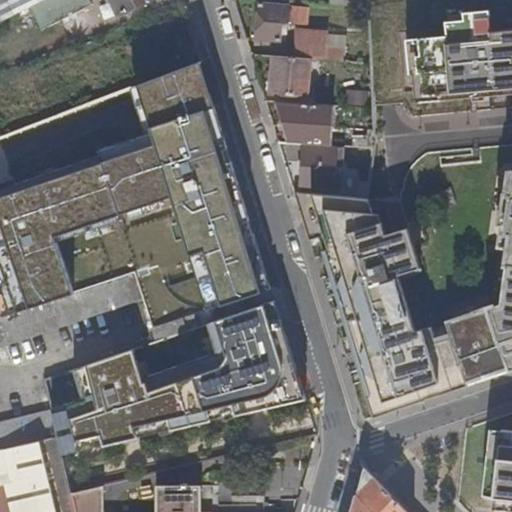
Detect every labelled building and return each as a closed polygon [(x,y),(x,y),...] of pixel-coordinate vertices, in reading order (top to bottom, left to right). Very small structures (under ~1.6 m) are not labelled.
[(0,0),(0,22),(13,16),(4,0),(0,0)] [(45,0),(4,0),(13,16),(36,5),(45,0)] [(80,0),(45,0),(36,5),(46,16),(80,0)] [(114,0),(122,15),(152,0),(114,0)] [(330,0),(330,6),(368,9),(367,0),(330,0)] [(260,4),(257,39),(280,41),(282,24),(306,26),(308,9),(260,4)] [(511,30),(493,33),(490,11),(463,14),(464,21),(447,23),(448,36),(407,40),(410,75),(413,75),(417,102),(433,101),(432,95),(455,93),(456,99),(511,94),(510,88),(511,87),(511,30)] [(298,58),(311,60),(325,61),(342,62),(343,50),(326,49),(327,36),(298,34),(298,58)] [(344,38),(327,36),(326,49),(343,50),(344,38)] [(298,58),(275,56),(270,94),(306,98),(311,60),(298,58)] [(154,135),(0,186),(0,282),(12,316),(136,274),(156,341),(210,323),(276,301),(203,60),(138,85),(154,135)] [(346,90),(346,105),(367,105),(367,90),(346,90)] [(455,93),(432,95),(433,101),(456,99),(455,93)] [(277,102),(289,144),(335,147),(333,107),(277,102)] [(304,147),(300,187),(339,190),(341,180),(335,180),(335,174),(342,175),(344,151),(304,147)] [(511,171),(511,172),(508,192),(507,192),(503,210),(501,210),(498,225),(499,225),(497,246),(508,247),(505,265),(508,265),(503,306),(495,309),(493,304),(447,321),(451,333),(436,337),(433,327),(416,332),(399,276),(422,269),(401,203),(294,191),(309,241),(319,238),(375,418),(511,371),(511,171)] [(359,198),(377,199),(376,183),(361,181),(359,198)] [(0,349),(144,300),(136,274),(112,282),(83,292),(12,316),(0,319),(0,349)] [(276,301),(210,323),(221,353),(145,378),(135,348),(74,369),(85,399),(52,411),(59,437),(63,455),(306,398),(276,301)] [(447,321),(433,327),(436,337),(451,333),(447,321)] [(0,451),(59,437),(52,411),(0,424),(0,451)] [(511,431),(503,431),(501,442),(490,442),(488,466),(499,468),(497,501),(511,502),(511,431)] [(63,455),(59,437),(0,451),(0,485),(15,481),(22,511),(76,511),(72,493),(63,455)] [(497,501),(499,468),(488,466),(486,499),(497,501)] [(365,467),(355,501),(352,511),(409,511),(377,479),(365,467)] [(201,511),(201,506),(200,486),(189,486),(188,483),(182,483),(182,486),(157,486),(157,511),(114,511),(115,483),(72,493),(76,511),(201,511)]
